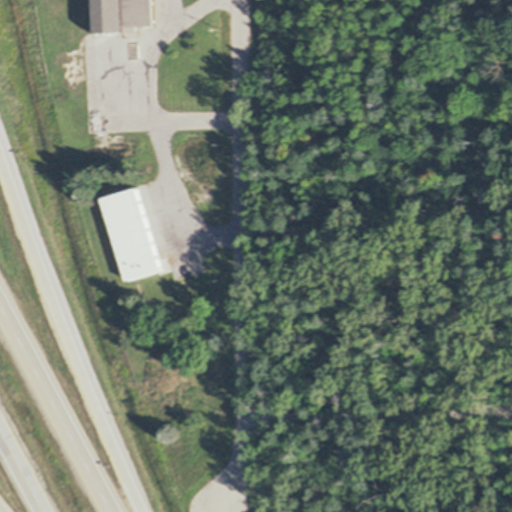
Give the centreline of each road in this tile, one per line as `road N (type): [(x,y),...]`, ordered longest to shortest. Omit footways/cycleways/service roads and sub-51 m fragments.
road 1 (residential): [(223,511),(243,454),(243,0)]
road 2 (motorway): [(141,511),(0,141)]
road 3 (motorway): [(113,511),(0,299)]
